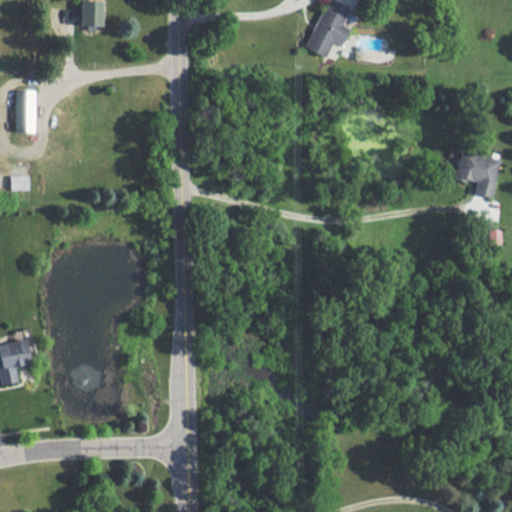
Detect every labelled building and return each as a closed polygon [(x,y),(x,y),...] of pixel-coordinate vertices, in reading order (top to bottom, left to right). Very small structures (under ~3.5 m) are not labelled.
[(100,27),(99,0),(78,0),(78,27),(100,27)] [(347,27),(340,24),(348,7),(331,0),(323,0),(302,47),(323,56),(329,41),(339,46),(347,27)] [(32,131),(33,90),(14,89),(13,131),(32,131)] [(497,157),(458,149),(452,178),(473,182),(471,192),(490,196),(497,157)] [(26,174),(8,174),(8,189),(26,189),(26,174)] [(28,363),(23,339),(0,343),(0,383),(15,381),(13,366),(28,363)]
